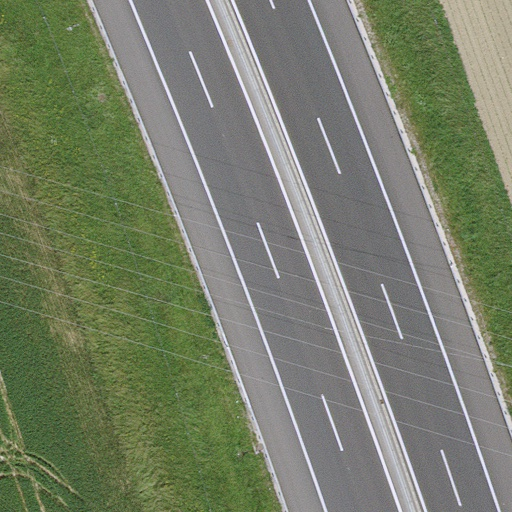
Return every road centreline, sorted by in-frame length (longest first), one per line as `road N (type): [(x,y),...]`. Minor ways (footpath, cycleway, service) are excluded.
road 1 (motorway): [(167,0),(362,511)]
road 2 (motorway): [(462,511),(270,0)]
